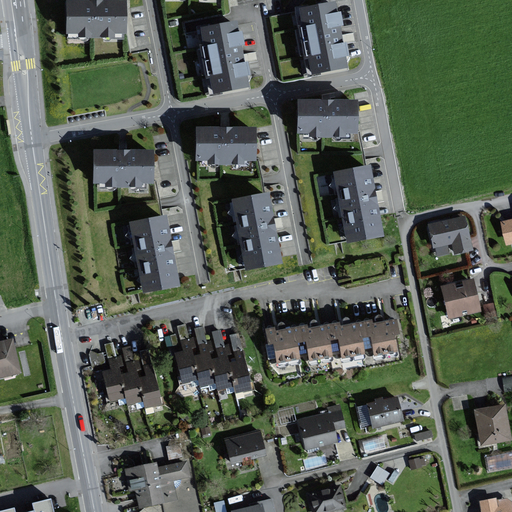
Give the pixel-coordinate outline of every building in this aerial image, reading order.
[(128,1),(70,1),(70,31),(128,31),(128,1)] [(313,70),(346,65),(344,55),(348,55),(347,43),(343,43),(340,23),(344,23),(342,12),(338,13),(337,1),(303,6),(305,24),(302,24),(306,54),(311,53),(313,70)] [(216,90),(248,86),(247,76),(251,75),(249,63),(245,64),(242,44),(246,43),(244,33),(241,33),(239,22),(205,27),(208,44),(204,45),(208,74),(213,73),(216,90)] [(359,101),(302,100),(302,129),(358,131),(359,101)] [(257,129),(201,127),(200,156),(256,158),(257,129)] [(154,151),(98,150),(97,179),(153,181),(154,151)] [(384,233),(370,166),(337,173),(351,240),(384,233)] [(282,260),(268,193),(235,200),(248,267),(282,260)] [(180,282),(167,215),(133,222),(147,289),(180,282)] [(456,252),(473,249),(466,217),(429,225),(434,247),(454,242),(456,252)] [(470,313),(481,310),(475,279),(465,281),(466,287),(457,288),(455,283),(443,286),(450,317),(463,314),(462,309),(469,308),(470,313)] [(374,324),(373,320),(360,323),(363,336),(374,334),(378,358),(399,354),(395,333),(401,332),(398,320),(374,324)] [(345,361),(366,357),(363,336),(360,323),(341,326),(340,322),(329,324),(331,339),(341,337),(345,361)] [(308,328),(308,325),(296,327),(299,341),(309,339),(313,362),(334,359),(331,339),(329,324),(308,328)] [(280,365),(302,362),(299,341),(296,327),(276,331),(276,327),(269,328),(272,343),(276,342),(280,365)] [(185,382),(201,378),(196,356),(193,347),(195,346),(193,338),(183,340),(186,351),(177,353),(185,382)] [(0,379),(23,374),(14,340),(0,343),(0,379)] [(203,385),(219,381),(213,359),(211,351),(214,350),(212,342),(201,345),(204,354),(196,356),(201,378),(203,385)] [(221,390),(236,386),(230,362),(228,354),(231,353),(229,345),(219,348),(221,357),(213,359),(219,381),(221,390)] [(141,348),(144,364),(151,362),(148,347),(141,348)] [(236,352),(238,361),(230,362),(236,386),(237,391),(252,388),(243,350),(236,352)] [(112,400),(128,396),(123,374),(120,365),(123,364),(121,357),(111,359),(113,369),(105,371),(112,400)] [(131,372),(123,374),(128,396),(130,404),(146,400),(141,377),(136,361),(129,363),(131,372)] [(146,366),(149,375),(141,377),(146,400),(148,407),(163,403),(153,365),(146,366)] [(511,374),(503,375),(505,388),(511,386),(511,374)] [(405,421),(399,397),(369,403),(375,428),(405,421)] [(294,405),(279,407),(281,421),(296,419),(294,405)] [(511,437),(504,405),(477,411),(484,443),(511,437)] [(344,428),(339,406),(327,409),(328,414),(299,420),(305,450),(337,443),(334,430),(344,428)] [(267,453),(261,430),(225,439),(231,462),(267,453)] [(189,478),(186,462),(159,467),(158,463),(125,469),(129,492),(135,491),(138,508),(177,501),(173,481),(189,478)] [(370,475),(383,482),(390,470),(377,463),(370,475)] [(324,511),(346,507),(341,486),(310,493),(314,511),(324,511)] [(55,511),(52,499),(34,503),(36,510),(36,511),(55,511)] [(276,511),(273,499),(264,501),(264,504),(234,511),(276,511)] [(511,511),(511,503),(508,504),(507,499),(496,501),(496,499),(481,502),(483,511),(511,511)]
